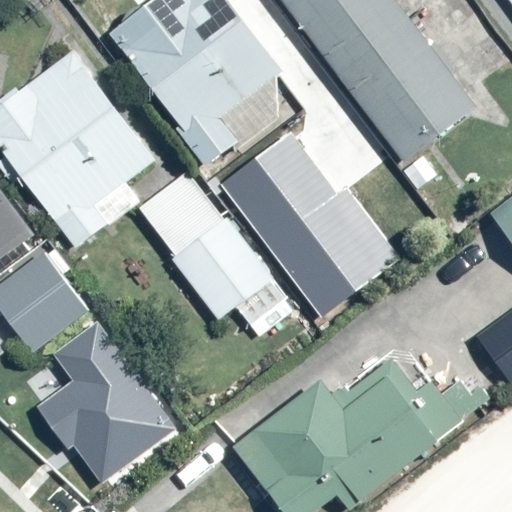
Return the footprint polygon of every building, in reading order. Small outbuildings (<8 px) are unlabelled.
[(232,156),(291,112),(299,106),(324,140),(308,151),(354,213),(408,173),(401,164),(328,65),(326,67),(276,0),(148,0),(104,33),(179,135),(208,174),(203,177),(238,224),(282,191),(262,165),(247,176),(232,156)] [(279,0),(328,65),(401,164),(474,111),(392,0),(279,0)] [(76,46),(0,102),(0,151),(74,252),(144,200),(132,184),(156,166),(119,117),(147,96),(124,65),(102,82),(76,46)] [(190,169),(145,202),(135,209),(174,261),(169,264),(215,327),(235,312),(248,331),(288,302),(190,169)] [(0,262),(34,237),(0,191),(0,262)] [(511,228),(511,205),(501,214),(511,228)] [(94,309),(50,250),(0,287),(0,301),(37,352),(94,309)] [(511,380),(511,313),(479,339),(511,380)] [(79,480),(89,495),(119,475),(121,479),(188,433),(158,389),(141,400),(108,351),(55,387),(106,462),(79,480)] [(439,395),(410,356),(397,366),(389,355),(325,404),(310,384),(223,450),(269,511),(313,511),(339,493),(349,506),(478,409),(486,402),(475,387),(465,395),(455,382),(439,395)]
